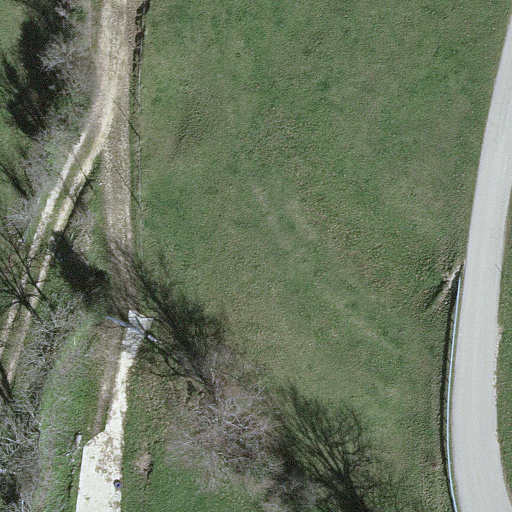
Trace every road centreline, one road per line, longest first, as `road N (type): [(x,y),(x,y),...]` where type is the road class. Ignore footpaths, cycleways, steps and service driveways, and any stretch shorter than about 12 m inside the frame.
road 1 (unclassified): [(511,83),(476,316),(473,456),(486,511)]
road 2 (track): [(115,0),(103,107),(121,340)]
road 3 (track): [(0,364),(103,107)]
